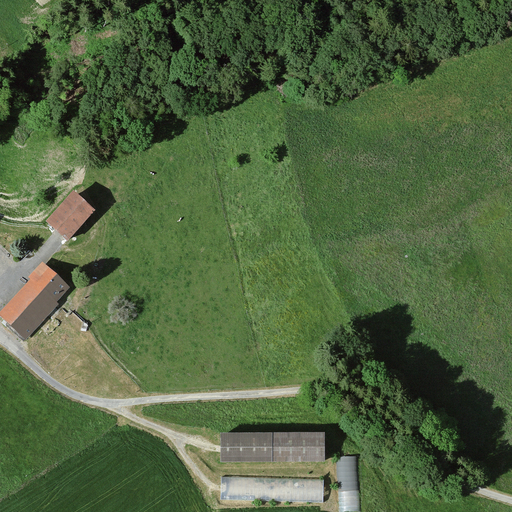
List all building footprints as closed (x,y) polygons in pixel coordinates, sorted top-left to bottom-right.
[(90,213),(67,193),(40,222),(63,243),(90,213)] [(67,289),(38,265),(0,311),(0,322),(23,342),(67,289)] [(325,432),(221,433),(221,464),(326,463),(325,432)] [(338,455),(339,510),(360,509),(358,454),(338,455)] [(324,480),(221,477),(220,499),(323,502),(324,480)]
